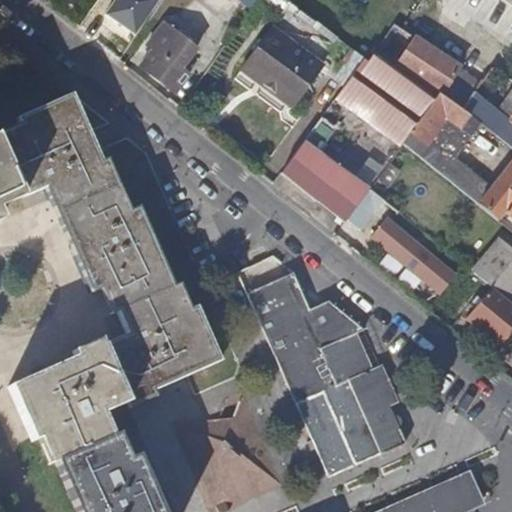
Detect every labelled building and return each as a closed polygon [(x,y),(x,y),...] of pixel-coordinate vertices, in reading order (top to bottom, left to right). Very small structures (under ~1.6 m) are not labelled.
[(107,22),(122,0),(96,0),(90,9),(107,22)] [(315,21),(287,0),(267,0),(307,30),(315,21)] [(511,1),(510,0),(481,0),(491,7),(496,0),(499,0),(511,9),(511,1)] [(503,38),(511,25),(511,11),(496,32),(503,38)] [(458,63),(402,26),(405,21),(396,14),(391,20),(393,22),(375,49),(394,62),(439,92),(458,63)] [(194,47),(163,22),(146,42),(152,48),(139,65),(174,92),(188,74),(180,67),(194,47)] [(294,50),(269,31),(243,66),(269,85),(294,50)] [(295,104),(321,69),(294,50),(269,85),(295,104)] [(435,97),(398,69),(373,51),(367,60),(363,57),(335,97),(379,130),(399,145),(401,142),(435,97)] [(476,84),(481,78),(459,63),(458,63),(439,92),(459,107),(476,84)] [(511,77),(506,73),(492,63),(482,76),(507,94),(496,110),(488,104),(493,96),(476,84),(459,107),(480,125),(511,148),(511,77)] [(101,159),(77,104),(71,90),(46,102),(15,115),(18,124),(0,131),(0,148),(21,197),(44,186),(57,211),(120,182),(108,156),(101,159)] [(480,125),(459,107),(439,92),(435,97),(401,142),(421,158),(430,145),(428,144),(446,119),(471,137),(480,125)] [(367,188),(317,151),(334,126),(321,116),(281,171),(342,221),(367,188)] [(0,206),(21,197),(0,148),(0,206)] [(511,156),(477,202),(496,218),(504,208),(511,215),(511,156)] [(376,185),(387,168),(371,158),(360,175),(376,185)] [(149,225),(140,205),(132,209),(120,182),(57,211),(91,291),(99,287),(111,312),(116,310),(174,284),(149,225)] [(511,215),(504,208),(496,218),(511,230),(511,215)] [(269,252),(218,210),(210,215),(234,268),(269,252)] [(424,234),(397,212),(390,220),(418,242),(424,234)] [(511,240),(504,233),(499,239),(511,249),(511,240)] [(511,289),(511,249),(499,239),(471,272),(488,287),(504,299),(511,289)] [(362,374),(348,341),(364,333),(351,323),(326,302),(310,309),(306,302),(295,276),(290,273),(261,285),(245,292),(296,405),(321,393),(324,392),(362,374)] [(220,358),(195,303),(191,305),(181,281),(174,284),(116,310),(126,333),(102,343),(127,400),(131,406),(156,394),(154,388),(188,373),(220,358)] [(511,323),(511,305),(504,299),(488,287),(480,299),(479,299),(472,309),(465,317),(496,343),(511,323)] [(472,309),(479,299),(475,295),(468,304),(472,309)] [(127,400),(102,343),(99,336),(72,347),(75,354),(48,366),(8,384),(33,441),(38,439),(49,462),(55,460),(113,434),(101,411),(127,400)] [(404,435),(374,369),(362,374),(324,392),(333,413),(355,466),(408,443),(404,435)] [(225,511),(282,486),(241,391),(230,418),(170,425),(208,511),(225,511)] [(354,467),(321,393),(296,405),(328,479),(354,467)] [(164,511),(147,475),(136,450),(129,454),(119,431),(113,434),(55,460),(78,511),(164,511)] [(472,511),(477,510),(466,484),(465,484),(399,511),(472,511)]
